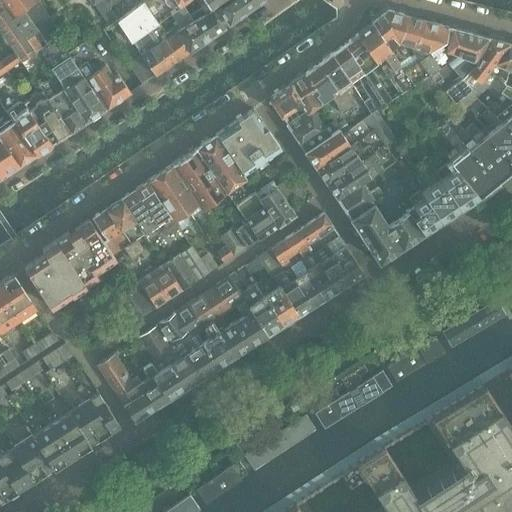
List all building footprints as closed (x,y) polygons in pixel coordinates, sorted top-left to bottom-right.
[(0,0),(0,1),(0,2),(0,1),(0,30),(12,49),(15,52),(21,61),(28,56),(38,49),(56,36),(60,33),(38,0),(0,0)] [(95,0),(91,3),(92,5),(94,4),(107,25),(114,21),(106,10),(119,0),(95,0)] [(157,17),(155,19),(157,20),(186,0),(154,0),(148,4),(157,17)] [(203,0),(210,9),(222,0),(203,0)] [(222,0),(210,9),(223,27),(228,24),(237,18),(236,17),(243,12),(244,13),(262,0),(222,0)] [(157,20),(155,19),(142,1),(117,21),(129,39),(149,25),(157,20)] [(210,9),(192,21),(206,39),(209,37),(220,30),(220,29),(222,28),(223,28),(223,27),(210,9)] [(404,15),(389,11),(388,11),(372,24),(400,62),(410,55),(406,51),(403,54),(397,46),(404,15)] [(404,15),(397,46),(403,54),(406,51),(410,55),(413,53),(414,54),(420,34),(415,32),(418,19),(404,15)] [(420,34),(414,54),(429,75),(438,66),(428,52),(440,40),(446,27),(418,19),(415,32),(420,34)] [(192,49),(202,42),(202,41),(205,39),(206,39),(192,21),(175,32),(188,51),(189,51),(192,49)] [(359,34),(378,61),(376,63),(400,96),(415,86),(405,72),(399,63),(400,62),(372,24),(371,24),(369,26),(368,26),(360,32),(359,34)] [(149,25),(129,39),(131,42),(138,38),(143,44),(137,49),(140,54),(155,75),(165,68),(169,65),(170,64),(170,63),(173,61),(173,62),(177,59),(178,59),(188,51),(175,32),(161,42),(149,25)] [(440,40),(428,52),(438,66),(429,75),(424,80),(437,97),(461,78),(464,75),(476,63),(487,38),(446,27),(440,40)] [(357,35),(347,42),(366,70),(369,68),(376,63),(378,61),(359,34),(358,34),(357,35)] [(56,36),(38,49),(51,68),(58,79),(63,89),(84,122),(104,109),(66,52),(67,52),(56,36)] [(492,62),(508,43),(487,38),(476,63),(464,75),(461,78),(437,97),(452,117),(453,117),(460,113),(469,105),(477,98),(486,88),(495,76),(500,69),(492,62)] [(86,61),(94,56),(84,41),(67,52),(66,52),(104,109),(107,107),(129,92),(117,72),(113,75),(105,63),(100,66),(98,63),(91,68),(86,61)] [(362,87),(369,98),(367,99),(376,112),(392,101),(372,70),(371,71),(369,68),(366,70),(347,42),(334,52),(353,80),(357,77),(363,86),(362,87)] [(495,76),(505,84),(500,91),(510,98),(511,92),(511,44),(508,43),(492,62),(500,69),(495,76)] [(15,52),(0,62),(7,71),(21,61),(15,52)] [(350,82),(353,80),(334,52),(319,63),(352,107),(355,104),(345,90),(352,84),(350,82)] [(142,83),(142,82),(153,75),(153,76),(155,75),(140,54),(127,64),(141,84),(142,83)] [(28,56),(21,61),(27,70),(34,65),(28,56)] [(304,74),(305,74),(302,76),(320,102),(321,104),(331,96),(337,106),(336,107),(341,114),(352,107),(319,63),(304,74)] [(50,77),(47,79),(38,84),(42,90),(47,98),(70,131),(84,122),(63,89),(58,79),(51,68),(46,71),(50,77)] [(281,115),(281,116),(280,116),(286,125),(320,102),(302,76),(301,76),(298,78),(290,83),(302,101),(281,115)] [(493,111),(502,120),(511,129),(511,99),(510,98),(500,91),(505,84),(495,76),(486,88),(496,97),(497,96),(500,106),(493,111)] [(288,85),(285,87),(268,99),(280,116),(281,115),(302,101),(290,83),(288,85)] [(27,100),(27,101),(24,103),(27,109),(51,143),(70,131),(47,98),(42,90),(38,93),(37,92),(28,97),(30,99),(27,100)] [(491,112),(487,108),(477,98),(469,105),(492,127),(484,134),(511,161),(511,129),(502,120),(493,111),(491,112)] [(362,102),(370,114),(362,120),(358,113),(348,120),(352,127),(342,134),(338,128),(305,151),(316,167),(383,122),(376,112),(367,99),(362,102)] [(321,104),(320,102),(286,125),(295,138),(321,121),(313,110),(321,104)] [(12,120),(13,122),(35,153),(51,143),(27,109),(12,120)] [(253,109),(232,124),(215,135),(244,174),(258,165),(261,170),(269,164),(266,160),(281,149),(265,126),(253,109)] [(464,131),(461,128),(462,128),(453,117),(452,117),(445,122),(498,181),(511,169),(511,161),(484,134),(483,134),(472,123),(464,131)] [(0,121),(0,140),(18,165),(35,153),(13,122),(10,124),(8,121),(2,125),(0,121)] [(321,121),(295,138),(305,151),(338,128),(336,125),(334,121),(325,127),(321,121)] [(392,138),(393,136),(383,122),(316,167),(326,182),(392,138)] [(457,150),(448,157),(479,196),(498,181),(445,122),(436,128),(457,150)] [(226,193),(246,178),(244,174),(215,135),(195,149),(226,193)] [(392,138),(326,182),(337,198),(361,181),(403,154),(401,150),(400,151),(392,138)] [(18,165),(0,140),(0,166),(5,173),(7,172),(18,165)] [(214,201),(226,193),(195,149),(183,157),(214,201)] [(447,156),(414,178),(422,189),(420,191),(420,190),(406,199),(410,205),(406,208),(408,211),(423,233),(479,196),(448,157),(447,156)] [(183,157),(172,165),(202,210),(214,201),(183,157)] [(189,218),(192,217),(202,210),(172,165),(159,173),(189,218)] [(178,229),(180,232),(186,228),(192,237),(201,231),(192,217),(189,218),(159,173),(146,182),(170,217),(178,229)] [(273,181),(256,192),(279,224),(294,213),(288,203),(276,186),(273,181)] [(337,198),(350,219),(366,209),(363,205),(372,199),(361,181),(337,198)] [(146,182),(134,190),(162,232),(166,237),(178,229),(170,217),(146,182)] [(121,199),(119,200),(143,234),(148,242),(162,232),(134,190),(121,199)] [(423,233),(408,211),(406,208),(410,205),(406,199),(401,191),(377,205),(376,206),(388,225),(402,247),(423,233)] [(279,224),(256,192),(236,206),(247,222),(258,238),(279,224)] [(363,205),(366,209),(350,219),(379,262),(402,247),(388,225),(376,206),(377,205),(372,199),(363,205)] [(93,219),(107,239),(104,241),(113,255),(120,251),(126,260),(143,250),(136,239),(143,234),(119,200),(107,208),(92,218),(93,219)] [(331,240),(338,235),(323,213),(310,221),(325,244),(331,240)] [(107,239),(93,219),(89,221),(89,220),(74,229),(76,231),(70,235),(68,232),(42,250),(44,254),(24,268),(51,308),(65,299),(71,294),(72,296),(98,279),(95,274),(116,261),(113,255),(104,241),(107,239)] [(310,221),(297,230),(312,253),(312,252),(325,244),(310,221)] [(258,238),(247,222),(234,230),(246,247),(258,238)] [(232,227),(219,236),(226,246),(233,256),(246,247),(234,230),(232,227)] [(297,230),(284,239),(298,261),(299,261),(312,253),(297,230)] [(284,239),(271,248),(285,270),(287,269),(286,269),(298,261),(284,239)] [(338,251),(331,240),(325,244),(350,281),(363,273),(345,246),(338,251)] [(312,252),(337,290),(350,281),(325,244),(312,252)] [(208,272),(191,246),(179,254),(196,280),(208,272)] [(233,256),(226,246),(216,253),(223,263),(233,256)] [(271,248),(257,257),(262,264),(271,278),(274,277),(282,272),(285,270),(271,248)] [(312,253),(299,261),(324,298),(337,290),(312,252),(312,253)] [(178,255),(164,264),(166,269),(181,290),(195,281),(178,255)] [(257,257),(244,266),(249,273),(262,264),(257,257)] [(293,278),(293,279),(311,306),(324,298),(299,261),(298,261),(286,269),(287,269),(293,278)] [(166,269),(153,277),(168,299),(181,290),(166,269)] [(282,272),(274,277),(279,286),(281,288),(297,315),(311,306),(293,279),(288,282),(282,272)] [(13,273),(0,281),(0,328),(1,330),(35,307),(13,273)] [(234,273),(228,277),(233,284),(239,281),(234,273)] [(153,277),(140,285),(155,307),(168,299),(153,277)] [(240,294),(233,284),(228,277),(214,286),(231,310),(237,306),(244,301),(240,294)] [(117,284),(104,294),(116,311),(130,300),(117,284)] [(140,285),(127,294),(142,316),(155,307),(140,285)] [(214,286),(201,295),(217,319),(227,313),(231,310),(214,286)] [(281,288),(279,286),(263,296),(282,325),(297,315),(281,288)] [(249,288),(240,294),(244,301),(267,334),(282,325),(263,296),(257,300),(249,288)] [(201,295),(187,304),(204,328),(205,328),(211,324),(217,319),(201,295)] [(496,299),(442,332),(451,348),(506,316),(496,299)] [(242,315),(234,321),(250,345),(267,334),(244,301),(237,306),(242,315)] [(187,304),(174,313),(190,337),(195,333),(196,333),(204,328),(187,304)] [(177,349),(175,346),(178,344),(190,337),(174,313),(160,322),(154,326),(170,350),(172,348),(174,351),(177,349)] [(217,319),(211,324),(234,356),(250,345),(234,321),(233,321),(227,313),(217,319)] [(210,336),(201,342),(217,367),(234,356),(211,324),(205,328),(210,336)] [(154,326),(138,337),(139,338),(146,351),(154,363),(156,364),(163,358),(174,351),(172,348),(170,350),(154,326)] [(52,333),(22,353),(27,360),(57,341),(52,333)] [(190,337),(178,344),(183,351),(182,351),(201,378),(217,367),(201,342),(196,333),(195,333),(190,337)] [(434,335),(388,363),(397,378),(443,349),(434,335)] [(64,343),(42,358),(50,370),(72,355),(64,343)] [(174,351),(163,358),(184,389),(201,378),(182,351),(183,351),(178,344),(175,346),(177,349),(174,351)] [(113,353),(96,364),(106,378),(123,367),(113,353)] [(14,358),(0,367),(0,378),(19,366),(14,358)] [(151,364),(142,369),(148,378),(148,377),(152,375),(168,399),(184,389),(163,358),(156,364),(154,363),(152,365),(151,364)] [(36,362),(6,382),(11,390),(41,370),(36,362)] [(511,365),(503,372),(511,386),(511,365)] [(123,367),(106,378),(115,392),(131,380),(123,367)] [(379,369),(310,412),(321,430),(390,386),(379,369)] [(141,382),(146,390),(123,405),(134,421),(168,399),(152,375),(148,377),(148,378),(141,382)] [(146,390),(141,382),(141,383),(137,377),(131,380),(115,392),(123,405),(146,390)] [(300,511),(295,503),(282,511),(511,511),(511,433),(481,385),(431,417),(464,468),(417,498),(384,447),(382,444),(355,462),(357,464),(387,511),(300,511)] [(98,393),(67,413),(89,447),(120,427),(98,393)] [(67,413),(35,433),(57,467),(89,447),(67,413)] [(304,416),(244,457),(255,473),(316,433),(304,416)] [(35,433),(4,453),(26,487),(57,467),(35,433)] [(4,453),(0,455),(0,503),(26,487),(4,453)] [(238,460),(196,489),(206,503),(247,474),(238,460)] [(189,493),(161,511),(192,511),(199,508),(189,493)]
